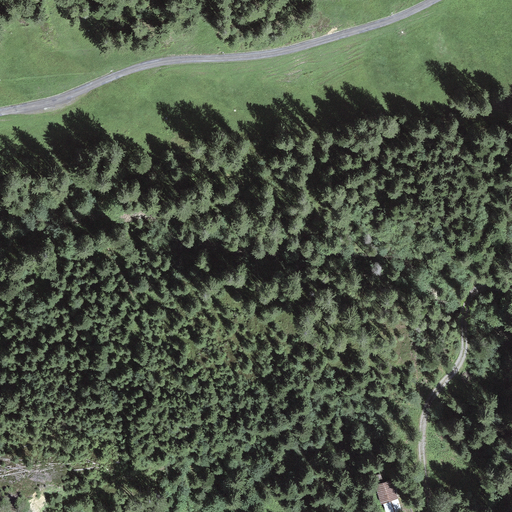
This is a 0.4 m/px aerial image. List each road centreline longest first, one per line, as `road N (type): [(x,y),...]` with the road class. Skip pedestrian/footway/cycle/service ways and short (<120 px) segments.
road 1 (unclassified): [(434,0),(287,50),(163,60),(0,112)]
road 2 (track): [(511,290),(467,293),(463,355),(432,396),(421,429),(430,511)]
